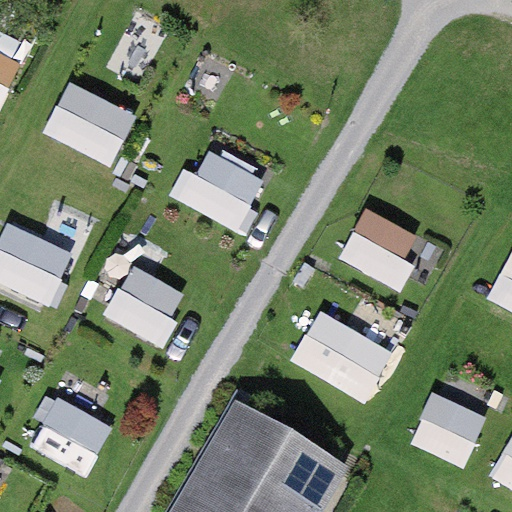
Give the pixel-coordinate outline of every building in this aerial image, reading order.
[(0,109),(2,111),(27,59),(0,45),(0,109)] [(70,79),(48,134),(120,162),(142,107),(70,79)] [(247,224),(272,173),(214,144),(189,196),(247,224)] [(403,285),(430,231),(370,201),(343,255),(403,285)] [(0,222),(0,284),(43,293),(55,233),(0,222)] [(511,247),(494,301),(511,307),(511,247)] [(162,343),(195,292),(141,258),(108,309),(162,343)] [(325,304),(295,356),(371,398),(400,346),(325,304)] [(0,391),(9,370),(0,366),(0,391)] [(414,439),(468,465),(493,412),(439,386),(414,439)] [(62,392),(35,443),(92,473),(119,422),(62,392)] [(326,511),(349,475),(235,407),(171,511),(326,511)] [(511,440),(494,476),(511,484),(511,440)]
